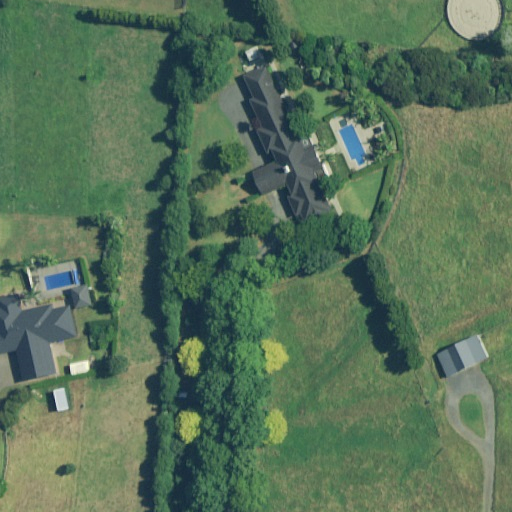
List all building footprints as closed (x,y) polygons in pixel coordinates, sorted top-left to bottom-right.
[(258,46),(247,51),(252,62),(263,57),(258,46)] [(300,138),(272,65),(246,76),(255,98),(249,100),(274,163),(255,171),(265,196),(287,187),(303,227),(334,215),(323,186),(324,181),(331,178),(313,133),(300,138)] [(94,305),(90,285),(74,289),(78,308),(94,305)] [(26,309),(23,294),(0,298),(2,306),(0,306),(0,354),(19,350),(26,380),(59,373),(52,342),(79,337),(72,306),(53,310),(52,304),(26,309)] [(490,357),(478,335),(439,355),(450,377),(490,357)] [(91,371),(89,361),(72,364),(74,375),(91,371)]
